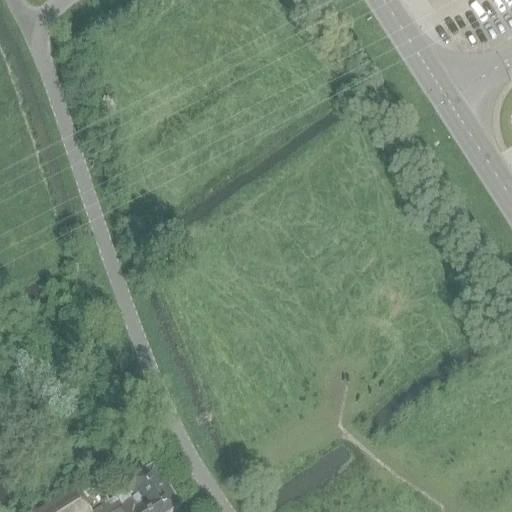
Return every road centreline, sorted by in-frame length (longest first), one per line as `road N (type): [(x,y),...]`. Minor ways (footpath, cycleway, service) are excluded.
road 1 (unclassified): [(223,511),(164,414),(39,55),(43,26),(64,0)]
road 2 (unclassified): [(511,203),(446,99)]
